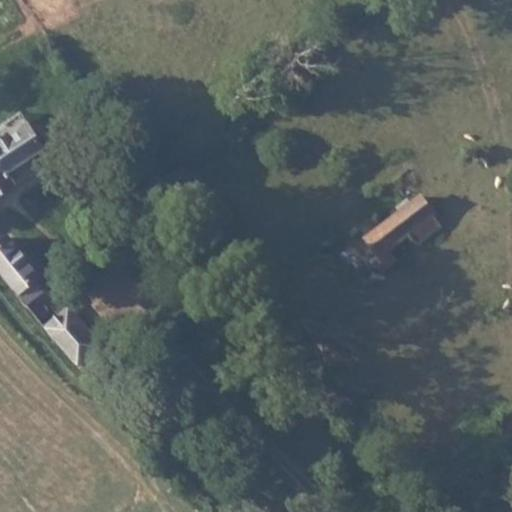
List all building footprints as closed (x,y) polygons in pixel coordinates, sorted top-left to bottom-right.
[(0,148),(31,130),(23,116),(0,130),(0,148)] [(31,130),(0,148),(0,204),(20,192),(11,177),(47,155),(31,130)] [(440,226),(420,199),(365,241),(385,267),(395,259),(387,248),(408,232),(417,244),(440,226)] [(3,243),(0,245),(0,279),(24,309),(43,294),(3,243)] [(92,356),(60,317),(44,329),(77,369),(92,356)] [(504,447),(482,421),(465,435),(474,446),(470,449),(482,465),(504,447)]
